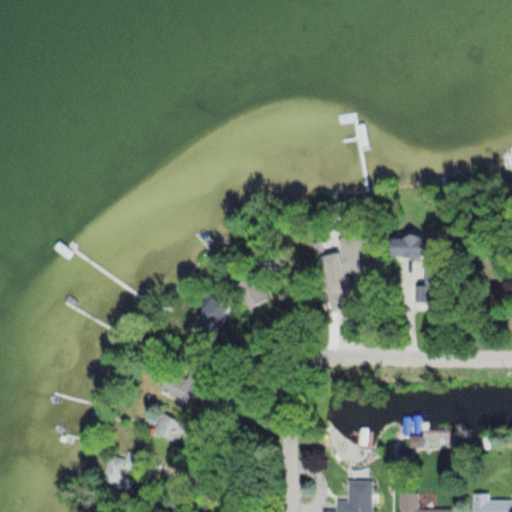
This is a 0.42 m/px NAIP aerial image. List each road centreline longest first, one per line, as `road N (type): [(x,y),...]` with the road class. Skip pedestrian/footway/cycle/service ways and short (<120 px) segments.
road 1 (residential): [(297,371),(322,358),(511,358)]
road 2 (residential): [(289,511),(288,388),(297,371)]
